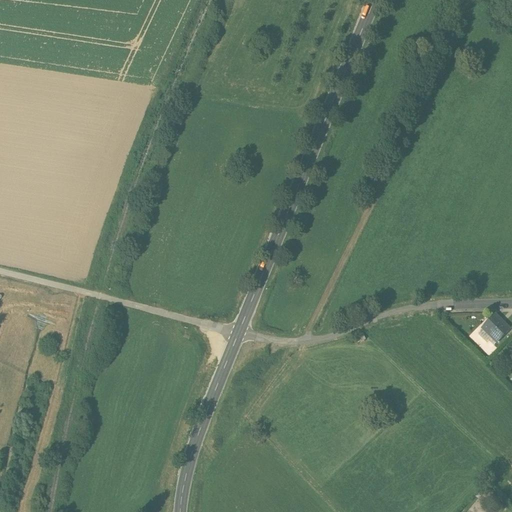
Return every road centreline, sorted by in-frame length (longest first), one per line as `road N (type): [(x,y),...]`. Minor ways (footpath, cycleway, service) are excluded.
road 1 (tertiary): [(374,0),(190,454),(180,511)]
road 2 (track): [(305,342),(470,0)]
road 3 (track): [(236,335),(0,273)]
road 4 (track): [(164,466),(220,330)]
